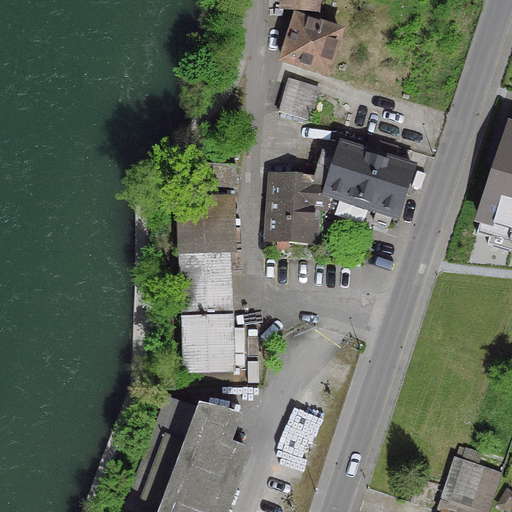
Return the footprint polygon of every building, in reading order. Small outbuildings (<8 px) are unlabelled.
[(295,12),(311,13),(313,13),(314,0),(281,0),(281,10),(295,12)] [(295,12),(294,18),(279,60),(322,76),(338,34),(307,23),(311,13),(295,12)] [(285,81),(276,113),(304,121),(311,95),(314,96),(316,90),(285,81)] [(511,118),(509,118),(475,220),(482,223),(479,232),(491,236),(489,243),(511,249),(511,118)] [(339,147),(335,159),(320,154),(315,169),(330,173),(327,182),(323,195),(325,195),(324,208),(375,211),(371,222),(386,227),(389,216),(395,218),(410,170),(389,163),(394,148),(367,140),(363,154),(339,147)] [(206,165),(205,188),(232,189),(233,166),(206,165)] [(312,207),(324,208),(325,195),(323,195),(327,182),(292,179),(292,185),(269,184),(268,200),(270,200),(267,242),(310,244),(312,207)] [(229,355),(224,198),(176,200),(182,373),(183,373),(183,382),(230,380),(229,371),(244,371),(243,354),(229,355)] [(298,427),(320,434),(330,407),(308,399),(298,427)] [(222,511),(244,455),(218,445),(228,420),(233,422),(234,421),(220,415),(199,411),(199,412),(165,400),(123,509),(130,511),(222,511)] [(456,511),(485,511),(497,474),(457,462),(443,508),(456,511)] [(511,506),(511,493),(508,491),(499,505),(509,511),(511,506)]
